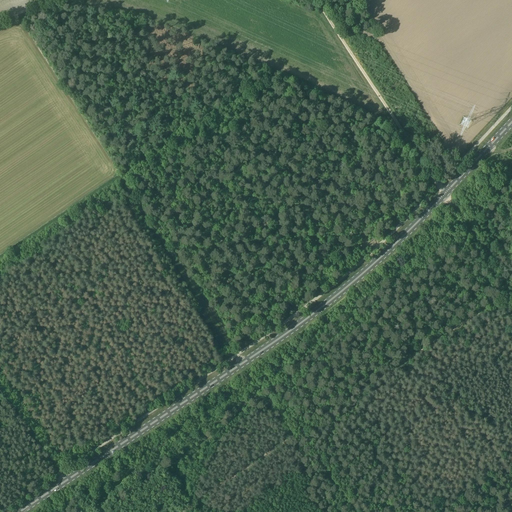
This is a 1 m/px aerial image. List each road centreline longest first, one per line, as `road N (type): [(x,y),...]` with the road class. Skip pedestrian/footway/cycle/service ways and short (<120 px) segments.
road 1 (primary): [(19,511),(321,307),(393,246),(511,121)]
road 2 (track): [(183,511),(508,288)]
road 3 (track): [(316,0),(508,288)]
